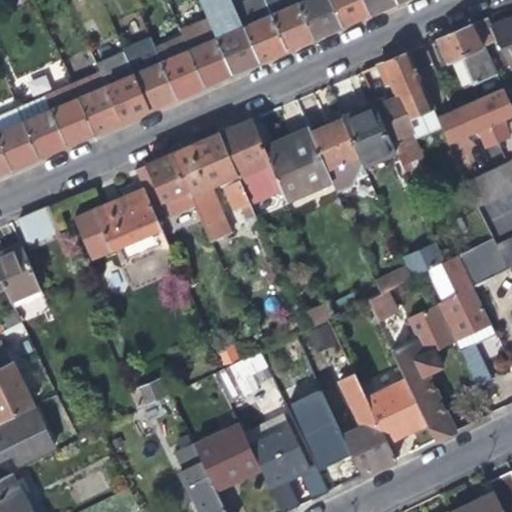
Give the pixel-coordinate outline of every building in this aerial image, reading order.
[(233,0),(201,0),(210,21),(233,71),(247,65),(261,59),(238,10),(233,0)] [(266,0),(260,0),(238,10),(261,59),(273,54),(287,48),(266,0)] [(266,0),(287,48),(303,41),(315,36),(299,0),(266,0)] [(331,0),(299,0),(315,36),(328,30),(343,24),(331,0)] [(364,0),(331,0),(343,24),(357,18),(370,12),(364,0)] [(364,0),(370,12),(384,6),(398,0),(364,0)] [(511,16),(509,18),(493,26),(488,15),(473,22),(484,45),(499,37),(511,66),(511,16)] [(210,21),(183,33),(205,83),(220,77),(233,71),(210,21)] [(498,72),(484,45),(473,22),(453,30),(437,37),(447,60),(463,54),(475,82),(498,72)] [(183,33),(156,45),(179,95),(192,89),(205,83),(183,33)] [(433,67),(422,44),(408,50),(423,83),(435,78),(431,68),(433,67)] [(156,45),(128,57),(151,107),(165,101),(179,95),(156,45)] [(396,93),(375,103),(390,136),(411,127),(407,118),(433,106),(423,83),(408,50),(396,55),(378,63),(386,81),(390,79),(396,93)] [(98,63),(101,69),(124,119),(137,113),(151,107),(128,57),(125,51),(98,63)] [(101,69),(73,81),(95,131),(109,125),(124,119),(101,69)] [(73,81),(46,93),(68,143),(84,135),(95,131),(73,81)] [(46,93),(18,105),(40,155),(56,148),(68,143),(46,93)] [(363,163),(395,149),(390,136),(375,103),(374,100),(358,108),(342,114),(363,163)] [(0,112),(0,138),(12,167),(28,160),(40,155),(18,105),(0,112)] [(440,123),(433,106),(407,118),(411,127),(414,135),(440,123)] [(367,172),(363,163),(342,114),(325,121),(309,128),(330,176),(336,190),(353,184),(358,175),(367,172)] [(247,199),(279,186),(263,148),(250,117),(235,124),(218,131),(235,171),(247,199)] [(414,135),(411,127),(390,136),(395,149),(411,184),(427,177),(423,167),(427,164),(414,135)] [(289,137),(263,148),(279,186),(284,196),(330,176),(309,128),(289,137)] [(189,190),(235,171),(218,131),(196,141),(172,151),(189,190)] [(0,138),(0,171),(0,172),(12,167),(0,138)] [(463,174),(500,157),(494,143),(457,161),(463,174)] [(194,201),(189,190),(172,151),(156,158),(135,167),(143,186),(156,217),(194,201)] [(511,158),(466,181),(476,204),(511,187),(511,158)] [(115,198),(92,207),(110,248),(121,244),(127,257),(166,240),(156,217),(143,186),(115,198)] [(63,232),(50,203),(34,210),(18,216),(31,245),(63,232)] [(94,255),(110,248),(92,207),(76,214),(94,255)] [(507,269),(511,266),(511,236),(495,245),(507,269)] [(8,248),(0,251),(0,275),(6,288),(5,289),(8,297),(39,283),(21,242),(8,248)] [(436,303),(441,300),(459,334),(452,337),(476,385),(487,379),(490,378),(490,377),(467,329),(487,320),(471,286),(474,285),(489,278),(473,245),(458,253),(444,260),(421,271),(436,303)] [(405,260),(407,263),(412,275),(421,271),(444,260),(437,246),(405,260)] [(407,263),(391,271),(396,282),(412,275),(407,263)] [(374,278),(380,291),(385,288),(396,282),(391,271),(374,278)] [(333,313),(366,297),(361,286),(329,302),(333,313)] [(400,318),(385,288),(380,291),(366,297),(381,327),(400,318)] [(295,311),(296,313),(302,328),(306,326),(325,317),(333,313),(329,302),(327,298),(295,311)] [(431,347),(452,337),(436,303),(406,317),(414,335),(390,347),(405,377),(426,420),(435,438),(455,429),(428,370),(433,368),(439,365),(431,347)] [(282,320),(288,335),(293,332),(302,328),(296,313),(282,320)] [(335,338),(325,317),(306,326),(316,347),(335,338)] [(492,332),(487,320),(467,329),(490,377),(496,374),(480,339),(492,332)] [(303,353),(293,332),(288,335),(277,340),(287,361),(303,353)] [(0,419),(33,404),(24,386),(33,382),(26,367),(16,371),(0,337),(0,419)] [(239,358),(234,361),(221,367),(212,372),(220,387),(246,375),(239,358)] [(339,430),(362,473),(379,465),(395,457),(386,439),(364,395),(345,358),(331,366),(358,421),(339,430)] [(137,407),(140,406),(168,393),(172,391),(164,374),(130,389),(137,407)] [(408,429),(426,420),(405,377),(364,395),(386,439),(408,429)] [(176,409),(168,393),(140,406),(148,422),(176,409)] [(0,448),(3,455),(12,451),(16,461),(52,443),(35,408),(0,426),(0,428),(4,437),(0,439),(0,448)] [(283,411),(241,432),(247,443),(288,422),(283,411)] [(192,442),(193,444),(211,482),(226,475),(228,481),(243,474),(258,467),(256,461),(247,443),(241,432),(236,421),(192,442)] [(247,443),(256,461),(297,441),(288,422),(247,443)] [(307,463),(297,441),(256,461),(258,467),(280,511),(281,511),(297,505),(283,475),(293,470),(307,463)] [(225,511),(214,488),(211,482),(193,444),(176,451),(183,468),(179,470),(199,511),(225,511)] [(301,473),(313,497),(327,490),(316,466),(301,473)] [(511,511),(511,473),(511,470),(487,481),(502,511),(511,511)] [(0,511),(28,511),(10,472),(0,477),(0,511)] [(214,488),(228,481),(226,475),(211,482),(214,488)] [(502,511),(487,481),(473,488),(477,496),(469,500),(447,510),(448,511),(502,511)]
